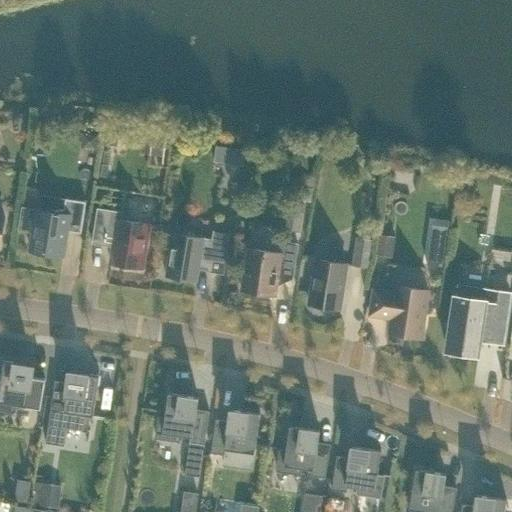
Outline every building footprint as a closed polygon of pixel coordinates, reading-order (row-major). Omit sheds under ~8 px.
[(119,133),(107,132),(106,145),(117,146),(119,133)] [(150,156),(163,157),(165,138),(152,137),(150,156)] [(235,150),(233,164),(243,166),(245,151),(235,150)] [(294,199),(312,201),(313,189),(296,186),(294,199)] [(20,209),(17,231),(33,233),(30,251),(63,256),(66,231),(81,233),(85,202),(65,199),(63,215),(36,211),(20,209)] [(304,204),(287,201),(283,230),(300,233),(304,204)] [(123,213),(97,209),(92,244),(106,246),(107,244),(113,245),(110,264),(142,269),(149,224),(122,220),(123,213)] [(427,265),(441,267),(447,228),(432,226),(427,265)] [(212,240),(172,234),(165,275),(197,281),(199,269),(203,269),(208,265),(210,259),(225,262),(229,235),(214,232),(212,240)] [(393,258),(395,237),(378,234),(375,255),(393,258)] [(372,240),(356,238),(352,266),(368,268),(372,240)] [(275,253),(247,248),(240,291),(276,296),(279,276),(291,278),(292,278),(298,244),(277,241),(275,253)] [(346,265),(315,260),(308,304),(340,309),(346,265)] [(395,293),(374,290),(370,315),(383,317),(384,316),(391,317),(389,333),(421,338),(428,291),(396,287),(395,293)] [(455,297),(447,351),(477,356),(480,335),(488,337),(487,341),(503,343),(510,295),(485,291),(484,301),(455,297)] [(0,408),(16,411),(17,405),(40,409),(44,379),(31,377),(33,367),(4,363),(0,383),(0,382),(0,408)] [(87,432),(89,416),(93,417),(99,377),(79,374),(79,376),(69,375),(68,383),(55,381),(48,426),(87,432)] [(196,409),(198,398),(168,393),(165,418),(160,418),(160,416),(159,415),(156,438),(181,442),(181,441),(179,440),(179,437),(180,435),(190,437),(189,443),(204,445),(209,411),(196,409)] [(229,421),(216,420),(211,453),(224,455),(222,466),(252,470),(260,414),(230,410),(229,421)] [(311,470),(310,476),(325,478),(330,445),(318,443),(319,431),(290,426),(286,451),(282,451),(282,449),(280,448),(277,471),(302,475),(302,473),(300,473),(301,469),(311,470)] [(204,445),(189,443),(185,475),(199,477),(204,445)] [(337,456),(332,490),(346,492),(347,486),(358,488),(358,490),(357,493),(355,492),(355,494),(380,497),(383,475),(382,475),(382,477),(377,476),(381,451),(352,446),(350,458),(337,456)] [(452,511),(456,488),(444,486),(446,474),(416,469),(409,509),(429,511),(452,511)] [(14,501),(27,503),(30,482),(17,480),(14,501)] [(58,508),(62,486),(43,483),(41,491),(35,490),(33,504),(58,508)] [(304,493),(301,511),(319,511),(322,496),(304,493)] [(504,511),(506,500),(477,495),(475,507),(462,505),(460,511),(504,511)]
